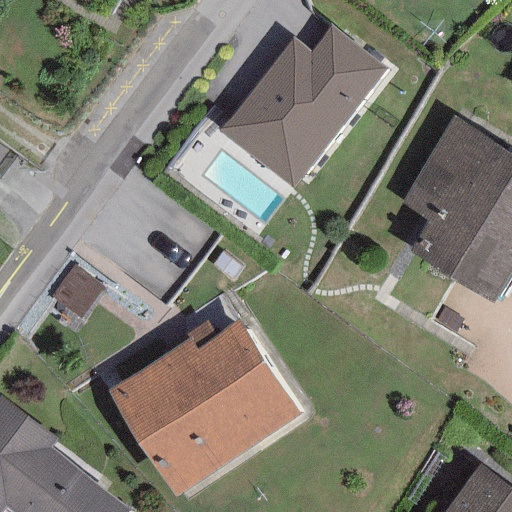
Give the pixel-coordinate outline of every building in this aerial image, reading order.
[(293,38),(219,132),(292,189),(386,69),(330,25),(310,52),(293,38)] [(511,271),(511,154),(451,115),(399,204),(426,221),(409,253),(492,305),(511,271)] [(105,394),(175,497),(298,415),(237,322),(219,337),(208,324),(105,394)] [(0,396),(0,511),(3,511),(6,509),(9,511),(127,511),(128,510),(49,448),(56,439),(0,396)] [(511,511),(511,489),(478,465),(444,511),(511,511)]
